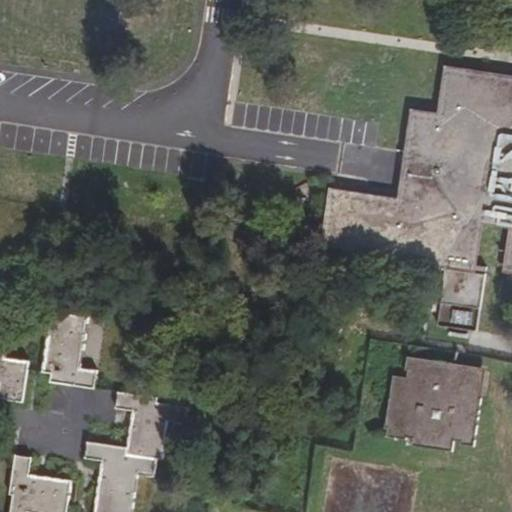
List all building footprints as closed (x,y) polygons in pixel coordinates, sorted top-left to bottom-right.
[(511,77),(453,67),(446,115),(413,110),(399,202),(331,193),(323,250),(443,267),(432,339),(478,345),(488,275),(477,274),(485,221),(508,224),(500,281),(511,282),(511,77)] [(94,314),(51,310),(42,377),(52,378),(47,418),(65,420),(69,392),(98,396),(101,370),(87,368),(94,314)] [(0,340),(0,404),(23,407),(29,362),(2,359),(4,341),(0,340)] [(475,362),(401,351),(399,367),(389,365),(380,429),(402,433),(400,442),(447,449),(448,443),(469,446),(477,395),(470,394),(475,362)] [(154,397),(112,393),(109,412),(125,414),(120,448),(86,443),(84,463),(98,464),(91,511),(132,511),(137,476),(149,478),(151,461),(159,462),(164,423),(179,425),(181,407),(153,403),(154,397)] [(28,453),(12,455),(7,491),(17,492),(13,511),(32,511),(33,511),(36,511),(62,511),(68,477),(25,471),(28,453)]
